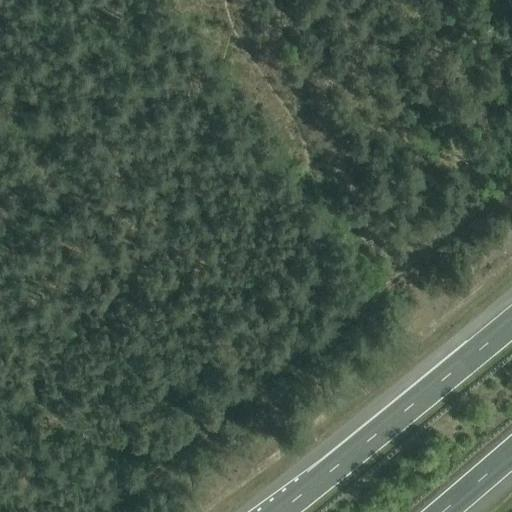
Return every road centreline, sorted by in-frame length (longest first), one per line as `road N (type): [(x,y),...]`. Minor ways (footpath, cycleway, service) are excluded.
road 1 (track): [(511,186),(102,511)]
road 2 (motorway): [(511,323),(280,511)]
